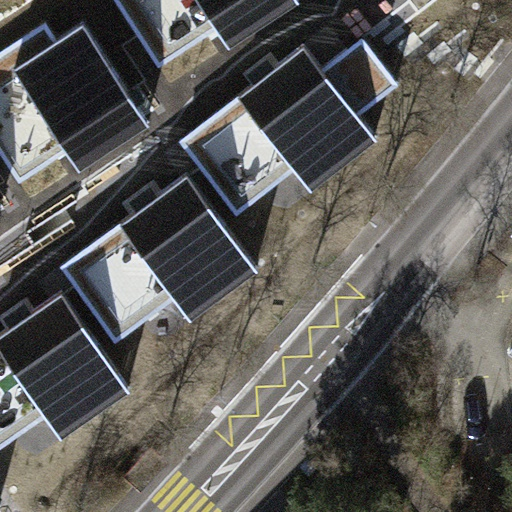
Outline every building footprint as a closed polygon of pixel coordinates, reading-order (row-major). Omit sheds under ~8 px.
[(299,0),(119,0),(152,50),(209,13),(233,49),(302,5),(299,0)] [(59,41),(48,24),(0,55),(0,148),(10,164),(58,133),(81,169),(151,125),(85,24),(59,41)] [(326,72),(307,46),(185,142),(239,210),(294,167),(314,189),(377,135),(361,114),(400,86),(364,42),(326,72)] [(259,269),(189,175),(66,265),(121,338),(177,296),(193,318),(259,269)] [(130,392),(64,294),(0,336),(0,445),(47,415),(62,437),(130,392)]
